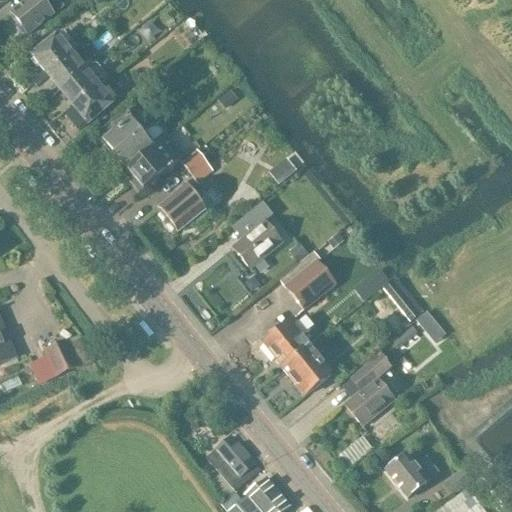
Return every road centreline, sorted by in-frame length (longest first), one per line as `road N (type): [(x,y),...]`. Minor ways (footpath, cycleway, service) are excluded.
road 1 (tertiary): [(198,357),(0,113)]
road 2 (residential): [(0,197),(145,377),(168,379),(198,357)]
road 3 (tertiary): [(324,511),(198,357)]
